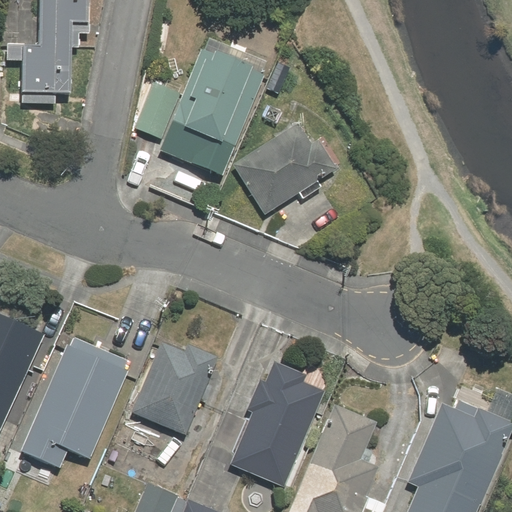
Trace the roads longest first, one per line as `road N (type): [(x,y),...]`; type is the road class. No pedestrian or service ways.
road 1 (residential): [(86,227),(387,322)]
road 2 (residential): [(86,227),(132,0)]
